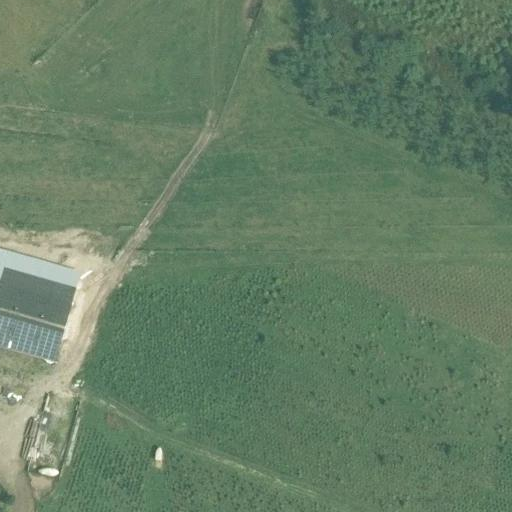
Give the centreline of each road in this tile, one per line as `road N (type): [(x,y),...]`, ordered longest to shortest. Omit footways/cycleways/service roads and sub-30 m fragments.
road 1 (track): [(0,67),(88,296),(74,351),(47,384),(132,425),(368,511)]
road 2 (track): [(511,92),(303,0)]
